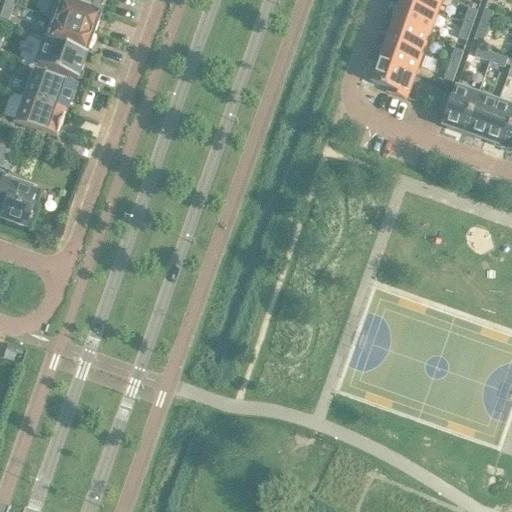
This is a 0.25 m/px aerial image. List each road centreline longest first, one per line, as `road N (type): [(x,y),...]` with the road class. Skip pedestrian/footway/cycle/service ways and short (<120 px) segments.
road 1 (secondary): [(214,0),(33,511)]
road 2 (secondary): [(89,511),(270,0)]
road 3 (residential): [(160,0),(65,273)]
road 4 (residential): [(381,0),(349,102),(363,117),(511,171)]
